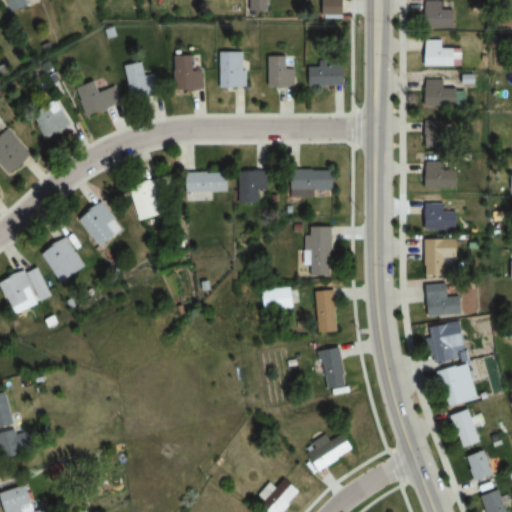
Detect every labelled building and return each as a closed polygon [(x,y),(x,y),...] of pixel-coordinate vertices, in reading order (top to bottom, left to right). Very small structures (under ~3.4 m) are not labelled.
[(30,4),(28,0),(5,0),(12,13),(30,4)] [(425,0),(425,27),(455,27),(455,9),(441,9),(441,0),(425,0)] [(423,66),(455,66),(455,48),(443,48),(443,39),(423,39),(423,66)] [(246,51),(218,51),(218,87),(246,87),(246,51)] [(202,89),(202,55),(177,55),(177,89),(202,89)] [(296,67),(290,67),(290,55),(268,55),(268,87),(296,87),(296,67)] [(347,85),(347,61),(307,61),(307,85),(347,85)] [(156,74),(146,75),(144,62),(124,64),(129,98),(159,94),(156,74)] [(458,106),(458,87),(444,87),(444,78),(426,78),(426,106),(458,106)] [(76,87),(85,116),(123,104),(117,86),(100,91),(97,80),(76,87)] [(71,129),(59,100),(34,111),(46,139),(71,129)] [(422,120),(422,147),(457,147),(457,128),(444,128),(444,120),(422,120)] [(32,154),(5,129),(0,134),(0,165),(11,176),(32,154)] [(425,188),(459,188),(459,170),(445,170),(445,161),(425,161),(425,188)] [(315,197),(315,190),(336,190),(336,169),(291,169),(291,197),(315,197)] [(232,172),(189,172),(189,193),(232,193),(232,172)] [(265,203),(265,172),(240,172),(240,203),(265,203)] [(170,189),(168,180),(129,188),(136,220),(165,214),(161,192),(170,189)] [(79,218),(98,248),(118,235),(110,224),(116,221),(103,202),(79,218)] [(460,229),(460,212),(445,212),(445,203),(427,203),(427,229),(460,229)] [(303,276),(331,276),(331,232),(303,232),(303,276)] [(58,282),(84,268),(66,237),(41,251),(58,282)] [(446,275),(447,256),(461,256),(461,238),(426,238),(426,275),(446,275)] [(24,289),(32,286),(38,301),(50,296),(37,265),(0,281),(0,283),(13,313),(31,306),(24,289)] [(450,284),(426,285),(427,316),(464,314),(464,296),(450,296),(450,284)] [(293,308),(293,288),(259,288),(259,308),(293,308)] [(337,331),(335,290),(316,291),(318,332),(337,331)] [(431,325),(435,364),(469,361),(464,321),(431,325)] [(346,386),(341,347),(315,350),(320,389),(346,386)] [(438,372),(443,392),(446,392),(449,406),(479,399),(471,364),(438,372)] [(41,429),(21,433),(12,392),(0,393),(0,436),(5,457),(46,448),(41,429)] [(451,416),(465,449),(484,441),(471,408),(451,416)] [(310,454),(321,471),(357,449),(345,430),(317,448),(318,449),(310,454)] [(476,483),(497,476),(488,450),(467,457),(476,483)] [(69,478),(65,463),(49,467),(54,483),(69,478)] [(276,487),(273,483),(258,495),(272,511),(282,511),(304,494),(289,477),(276,487)] [(6,511),(46,511),(46,510),(37,511),(36,511),(30,485),(1,492),(6,511)] [(483,496),(489,511),(511,511),(503,489),(483,496)]
